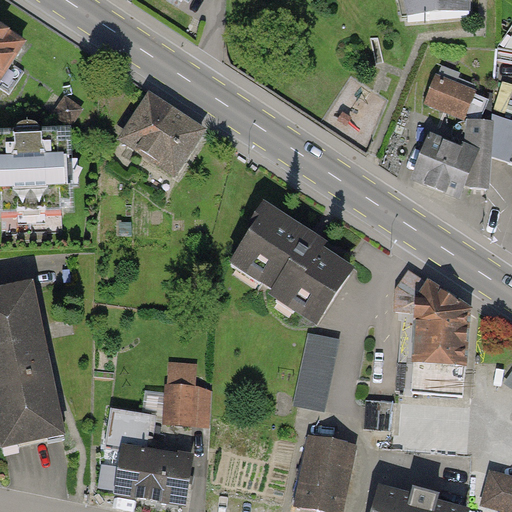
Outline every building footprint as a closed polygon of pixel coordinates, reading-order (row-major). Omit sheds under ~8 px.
[(404,0),(409,22),(469,18),(469,0),(404,0)] [(23,60),(0,45),(0,90),(2,92),(23,60)] [(477,93),(438,80),(429,108),(468,121),(477,93)] [(210,133),(157,97),(121,150),(174,186),(210,133)] [(497,176),(497,163),(511,167),(511,125),(497,121),(496,126),(471,126),(471,150),(429,137),(415,183),(473,202),(481,175),(497,176)] [(68,128),(0,131),(0,219),(73,216),(68,128)] [(305,237),(254,209),(224,263),(275,291),(270,300),(319,328),(350,273),(300,246),(305,237)] [(427,286),(424,366),(479,368),(481,315),(442,287),(427,286)] [(35,293),(0,300),(0,448),(0,451),(66,436),(35,293)] [(340,344),(311,337),(296,403),(325,409),(340,344)] [(210,393),(167,389),(165,426),(207,429),(210,393)] [(346,511),(361,452),(311,440),(294,506),(318,511),(346,511)] [(194,459),(123,448),(116,495),(187,505),(194,459)] [(511,511),(511,480),(493,476),(485,510),(493,511),(511,511)] [(442,511),(382,497),(378,511),(442,511)]
